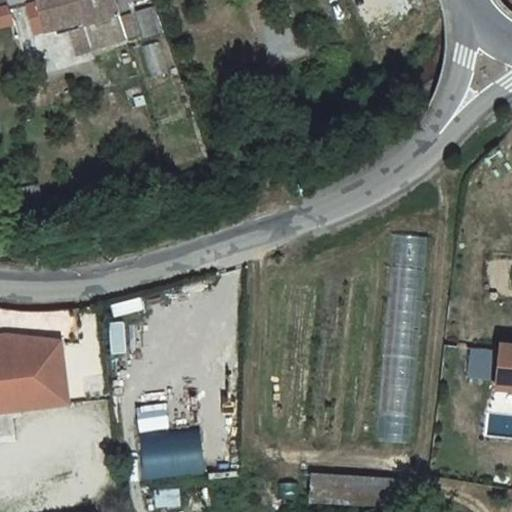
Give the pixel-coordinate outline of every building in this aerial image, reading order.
[(90,36),(78,0),(76,0),(32,13),(38,32),(72,22),(76,39),(90,36)] [(78,0),(90,36),(96,56),(96,57),(131,46),(122,20),(115,0),(78,0)] [(115,0),(122,20),(137,15),(134,5),(149,0),(115,0)] [(0,7),(0,32),(17,29),(11,4),(5,7),(0,7)] [(82,61),(96,57),(96,56),(90,36),(76,39),(82,61)] [(276,360),(267,332),(259,427),(280,428),(283,388),(287,402),(286,418),(303,419),(304,406),(313,407),(315,384),(303,383),(304,366),(303,362),(308,304),(313,321),(316,289),(298,287),(297,299),(292,283),(274,281),(269,332),(283,333),(284,320),(294,317),(290,361),(276,360)] [(367,305),(369,286),(351,285),(350,304),(367,305)] [(0,334),(0,409),(66,402),(57,339),(4,334),(0,334)] [(511,351),(504,351),(499,386),(497,389),(511,390),(511,351)] [(199,427),(139,435),(145,480),(205,473),(199,427)] [(403,478),(311,473),(309,503),(401,508),(403,478)]
